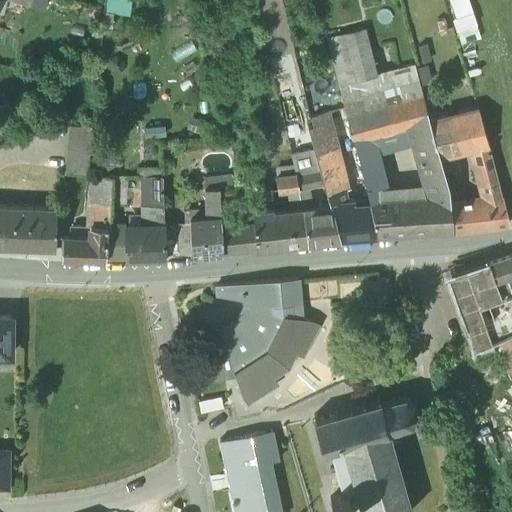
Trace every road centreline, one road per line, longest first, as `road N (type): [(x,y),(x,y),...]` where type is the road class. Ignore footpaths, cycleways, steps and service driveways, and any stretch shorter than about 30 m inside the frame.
road 1 (residential): [(511,240),(155,275)]
road 2 (residential): [(155,275),(192,481)]
road 3 (residential): [(25,511),(192,481)]
road 4 (residential): [(155,275),(0,267)]
